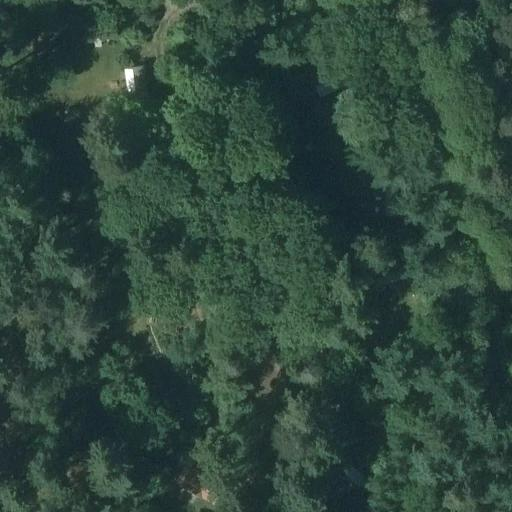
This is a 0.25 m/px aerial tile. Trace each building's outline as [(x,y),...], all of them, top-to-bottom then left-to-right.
[(135,91),(136,93),(147,92),(144,65),(132,66),(132,68),(135,91)] [(314,86),(319,97),(346,85),(341,74),(314,86)] [(364,147),(331,147),(331,160),(364,159),(364,147)] [(397,184),(386,183),(384,215),(396,216),(397,184)] [(372,276),(376,288),(409,275),(405,263),(372,276)] [(127,275),(125,287),(156,292),(157,279),(127,275)] [(343,455),(334,464),(358,487),(366,478),(343,455)] [(186,464),(175,484),(212,505),(223,485),(186,464)]
